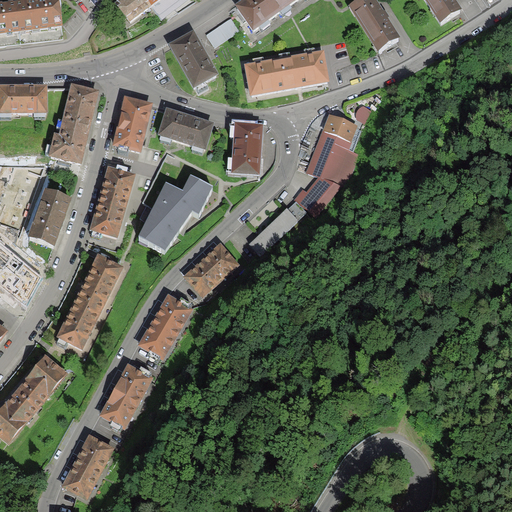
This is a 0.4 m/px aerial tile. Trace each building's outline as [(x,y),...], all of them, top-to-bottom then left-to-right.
[(27,0),(17,1),(19,29),(60,25),(58,0),(27,0)] [(113,0),(128,20),(150,5),(147,0),(113,0)] [(179,0),(147,0),(150,5),(158,15),(179,0)] [(254,30),(273,15),(261,0),(246,0),(237,7),(254,30)] [(261,0),(273,15),(293,0),(261,0)] [(359,0),(349,6),(377,51),(396,39),(384,19),(387,17),(382,10),(379,12),(372,0),(359,0)] [(426,0),(439,20),(458,8),(452,0),(426,0)] [(0,30),(19,29),(17,1),(0,2),(0,30)] [(240,27),(232,15),(206,32),(214,44),(240,27)] [(19,29),(0,30),(0,41),(61,36),(60,25),(19,29)] [(170,46),(192,85),(215,73),(192,34),(170,46)] [(323,54),(295,58),(300,86),(327,81),(323,54)] [(276,90),(300,86),(295,58),(272,61),(276,90)] [(250,93),(276,90),(272,61),(246,65),(250,93)] [(71,85),(63,118),(88,125),(96,91),(71,85)] [(0,92),(0,117),(47,118),(47,93),(0,92)] [(114,144),(138,150),(149,105),(125,99),(114,144)] [(364,122),(373,116),(366,107),(358,113),(364,122)] [(170,113),(162,138),(206,151),(213,126),(170,113)] [(360,129),(331,116),(308,175),(320,180),(345,188),(349,189),(362,156),(352,152),(360,129)] [(78,162),(88,125),(63,118),(58,137),(53,136),(48,155),(78,162)] [(234,126),(232,172),(258,173),(260,127),(234,126)] [(112,174),(104,201),(127,208),(135,180),(112,174)] [(165,187),(139,241),(165,253),(192,215),(200,219),(211,191),(190,180),(183,196),(165,187)] [(345,188),(320,180),(309,194),(306,191),(297,201),(318,221),(345,188)] [(46,192),(37,215),(62,224),(71,201),(46,192)] [(117,239),(127,208),(104,201),(94,233),(117,239)] [(287,211),(250,247),(261,258),(299,223),(287,211)] [(54,249),(62,224),(37,215),(29,240),(54,249)] [(222,247),(186,278),(201,295),(236,264),(222,247)] [(0,248),(0,287),(25,307),(40,280),(0,248)] [(99,262),(84,290),(107,302),(122,273),(99,262)] [(93,330),(107,302),(84,290),(70,318),(93,330)] [(189,310),(170,298),(141,346),(160,358),(189,310)] [(82,352),(93,330),(70,318),(59,340),(82,352)] [(46,362),(27,385),(48,401),(67,378),(46,362)] [(150,379),(128,366),(101,414),(124,427),(150,379)] [(27,427),(48,401),(27,385),(7,410),(27,427)] [(0,438),(11,447),(27,427),(7,410),(0,418),(0,438)] [(112,448),(89,436),(63,485),(86,497),(112,448)]
